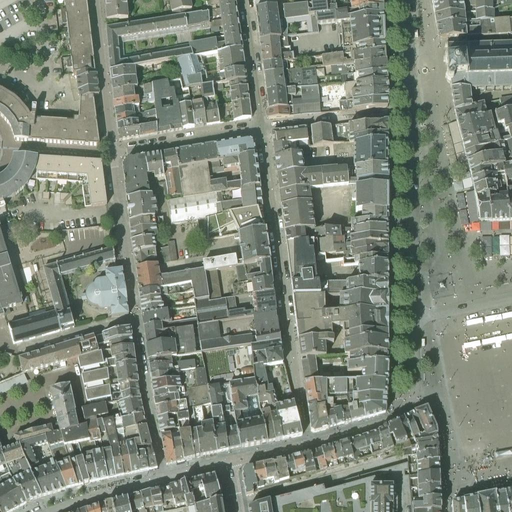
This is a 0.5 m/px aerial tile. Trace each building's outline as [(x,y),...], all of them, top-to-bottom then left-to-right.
[(77,79),(95,75),(93,58),(92,49),(89,21),(87,7),(86,0),(63,0),(65,10),(61,10),(63,24),(67,24),(70,52),(71,60),(67,61),(68,68),(72,68),(73,74),(77,74),(77,79)] [(126,0),(103,0),(105,21),(128,19),(126,0)] [(173,12),(191,9),(192,9),(190,0),(170,0),(172,12),(173,12)] [(220,10),(236,7),(234,0),(207,0),(208,7),(219,5),(220,10)] [(283,6),(282,0),(254,0),(256,11),(283,7),(283,6)] [(353,9),(383,9),(382,0),(379,0),(349,2),(349,4),(347,5),(348,11),(353,9)] [(432,3),(434,16),(464,13),(462,0),(454,0),(450,0),(432,3)] [(494,11),(499,7),(511,4),(511,2),(511,0),(499,0),(498,0),(493,0),(477,0),(475,0),(475,13),(494,11)] [(337,23),(337,22),(337,13),(335,1),(326,2),(311,3),(308,4),(283,6),(283,7),(277,8),(256,11),(257,21),(258,30),(260,41),(278,38),(287,37),(288,24),(306,21),(308,35),(318,33),(318,32),(317,26),(337,23)] [(221,16),(221,21),(237,18),(236,7),(220,10),(208,11),(209,13),(209,18),(221,16)] [(174,18),(164,19),(142,23),(120,27),(106,29),(110,72),(127,70),(143,67),(152,65),(175,61),(196,57),(200,56),(218,53),(217,44),(216,40),(194,44),(192,44),(187,45),(188,50),(173,52),(150,57),(125,62),(119,62),(117,40),(122,39),(144,35),(166,32),(200,26),(201,31),(211,29),(210,24),(210,22),(209,18),(209,13),(202,14),(202,13),(192,15),(191,9),(173,12),(174,18)] [(337,13),(337,22),(337,23),(342,23),(343,27),(340,27),(342,47),(385,43),(384,21),(366,23),(366,16),(354,16),(353,9),(348,11),(337,13)] [(475,22),(489,22),(494,20),(494,11),(475,13),(475,20),(475,22)] [(436,25),(467,23),(475,22),(475,20),(466,20),(465,13),(464,13),(434,16),(436,25)] [(239,32),(238,20),(237,18),(221,21),(210,22),(210,24),(211,29),(222,27),(223,35),(239,32)] [(509,19),(494,20),(489,22),(475,22),(467,23),(436,25),(438,40),(444,40),(466,38),(511,35),(511,34),(511,18),(509,19)] [(223,35),(224,43),(241,41),(239,32),(223,35)] [(280,49),(278,38),(260,41),(261,52),(280,49)] [(224,43),(217,44),(218,53),(242,49),(241,41),(224,43)] [(351,54),(385,50),(385,43),(342,47),(343,54),(351,54)] [(511,44),(508,44),(508,43),(506,43),(507,45),(501,45),(501,43),(499,43),(499,45),(492,45),(492,43),(490,43),(490,45),(483,45),(483,43),(482,44),(482,45),(475,45),(475,44),(473,44),(473,45),(464,46),(464,44),(462,44),(462,46),(457,46),(457,45),(456,45),(456,46),(447,46),(447,44),(446,44),(447,46),(444,46),(445,48),(449,48),(449,57),(447,57),(447,60),(445,60),(445,62),(447,62),(447,64),(448,65),(448,72),(447,73),(447,76),(445,76),(445,79),(446,79),(446,82),(449,84),(450,84),(451,93),(452,93),(452,91),(457,91),(457,93),(459,93),(459,91),(465,90),(465,92),(467,92),(467,90),(469,90),(475,90),(475,92),(477,92),(477,90),(484,90),(484,91),(486,91),(486,90),(493,89),(493,91),(494,91),(494,89),(501,89),(501,91),(503,91),(503,89),(510,89),(510,90),(511,90),(511,88),(511,44)] [(242,49),(218,53),(220,73),(224,73),(225,83),(229,83),(246,80),(242,49)] [(263,64),(287,62),(292,61),(291,54),(281,55),(280,49),(261,52),(263,64)] [(331,67),(386,61),(385,50),(351,54),(351,61),(347,62),(346,60),(343,60),(343,55),(322,57),(323,67),(331,67)] [(201,88),(202,88),(201,76),(205,76),(200,56),(196,57),(175,61),(182,91),(188,90),(201,88)] [(353,75),(386,71),(386,61),(331,67),(332,77),(353,75)] [(264,74),(287,71),(287,67),(287,62),(263,64),(264,74)] [(145,77),(143,67),(127,70),(110,72),(111,83),(136,78),(145,77)] [(300,88),(318,86),(317,79),(316,79),(315,68),(287,71),(264,74),(265,84),(266,92),(293,89),(300,88)] [(354,84),(387,80),(386,71),(353,75),(354,84)] [(80,100),(93,97),(99,95),(96,75),(95,75),(77,79),(78,91),(80,100)] [(112,93),(134,89),(138,88),(136,78),(111,83),(112,93)] [(230,89),(247,87),(246,80),(229,83),(230,89)] [(344,93),(387,89),(387,80),(354,84),(344,85),(344,93)] [(158,135),(183,130),(181,121),(175,122),(174,117),(181,117),(179,106),(178,102),(176,103),(175,98),(174,90),(170,91),(167,82),(152,85),(153,96),(154,104),(155,112),(156,118),(158,135)] [(201,88),(207,126),(219,124),(216,104),(208,106),(207,99),(216,98),(216,91),(223,90),(223,84),(202,88),(201,88)] [(144,98),(147,97),(153,96),(152,85),(143,87),(144,98)] [(292,101),(293,108),(294,117),(320,115),(319,96),(318,87),(318,86),(300,88),(301,97),(301,101),(292,101)] [(232,104),(232,103),(249,101),(247,87),(230,89),(232,104)] [(194,128),(207,126),(201,88),(188,90),(189,95),(190,104),(194,128)] [(113,102),(135,99),(134,89),(112,93),(113,102)] [(292,96),(294,96),(293,89),(266,92),(269,110),(293,108),(292,101),(292,96)] [(345,102),(370,100),(387,98),(387,89),(344,93),(345,102)] [(454,112),(471,107),(471,106),(469,90),(467,90),(467,92),(465,92),(465,90),(459,91),(459,93),(457,93),(457,91),(452,91),(452,93),(451,93),(454,110),(454,111),(454,112)] [(0,116),(1,117),(4,119),(9,126),(11,128),(11,129),(15,141),(29,142),(47,143),(59,144),(77,145),(99,146),(96,120),(93,97),(80,100),(79,119),(60,117),(60,122),(48,121),(49,117),(32,116),(30,117),(28,113),(19,103),(14,99),(13,101),(2,94),(0,93),(0,116)] [(178,102),(179,106),(181,117),(174,117),(175,122),(181,121),(183,130),(188,129),(194,128),(190,104),(189,95),(175,98),(176,103),(178,102)] [(115,110),(138,106),(140,106),(139,101),(147,100),(147,105),(154,104),(153,96),(147,97),(144,98),(138,98),(135,99),(113,102),(115,110)] [(370,100),(371,109),(387,108),(387,98),(370,100)] [(511,98),(499,100),(502,112),(511,109),(511,98)] [(353,111),(371,109),(370,100),(345,102),(338,103),(339,112),(353,111)] [(235,121),(243,120),(251,118),(249,101),(232,103),(235,121)] [(457,123),(486,116),(484,104),(471,107),(454,112),(457,123)] [(116,117),(139,114),(138,106),(115,110),(116,117)] [(268,120),(294,117),(293,108),(269,110),(267,110),(268,120)] [(511,109),(502,112),(494,114),(491,114),(495,133),(497,133),(505,130),(508,130),(511,128),(511,109)] [(147,119),(156,118),(155,112),(149,112),(139,114),(116,117),(117,124),(138,121),(147,119)] [(462,143),(495,133),(491,114),(486,116),(457,123),(462,143)] [(139,138),(158,135),(156,118),(147,119),(147,125),(148,127),(140,128),(138,129),(139,138)] [(138,129),(140,128),(148,127),(147,125),(139,126),(138,121),(117,124),(118,132),(138,129)] [(312,142),(387,133),(387,121),(367,123),(348,124),(330,127),(311,128),(312,142)] [(487,146),(500,143),(503,142),(511,139),(511,128),(508,130),(509,135),(499,139),(497,133),(495,133),(462,143),(465,152),(487,146)] [(139,138),(138,129),(118,132),(119,141),(139,138)] [(273,145),(308,142),(307,130),(307,129),(274,133),(272,135),(273,145)] [(313,147),(333,145),(387,140),(387,133),(312,142),(313,147)] [(222,161),(256,154),(254,143),(248,139),(216,145),(219,161),(222,161)] [(470,173),(502,165),(505,165),(511,163),(511,139),(503,142),(500,143),(487,146),(489,157),(467,162),(470,173)] [(387,166),(387,151),(387,140),(333,145),(334,156),(337,156),(338,170),(347,169),(356,168),(387,166)] [(275,157),(300,154),(300,149),(313,147),(312,142),(308,142),(273,145),(275,157)] [(202,147),(205,164),(219,161),(216,145),(202,147)] [(465,152),(467,162),(489,157),(487,146),(465,152)] [(189,150),(192,167),(205,164),(202,147),(189,150)] [(179,170),(192,167),(189,150),(176,152),(179,170)] [(164,173),(179,170),(176,152),(161,155),(164,173)] [(239,168),(257,166),(256,154),(222,161),(224,169),(238,166),(239,168)] [(277,175),(302,172),(300,154),(275,157),(277,175)] [(126,198),(150,195),(147,176),(154,175),(155,178),(164,177),(164,173),(161,155),(127,160),(122,166),(126,198)] [(41,181),(53,182),(65,182),(78,183),(82,183),(82,188),(83,198),(85,208),(107,205),(105,195),(104,185),(101,162),(79,161),(67,160),(54,159),(42,159),(27,158),(14,157),(13,162),(12,166),(10,169),(9,169),(8,170),(7,170),(7,171),(6,172),(6,173),(7,174),(4,177),(0,179),(0,178),(0,210),(5,208),(3,202),(14,197),(25,188),(28,184),(34,171),(37,171),(36,180),(41,181)] [(258,176),(240,178),(240,182),(226,184),(226,180),(210,183),(209,175),(225,173),(224,169),(222,161),(219,161),(205,164),(192,167),(179,170),(164,173),(164,177),(166,182),(158,184),(159,187),(163,186),(165,197),(168,196),(168,202),(260,186),(258,176)] [(508,223),(511,222),(511,163),(505,165),(502,165),(503,171),(504,177),(506,183),(506,190),(506,196),(508,223)] [(471,179),(492,176),(497,175),(497,178),(504,177),(503,171),(502,165),(470,173),(471,179)] [(240,178),(258,176),(257,166),(239,168),(240,178)] [(356,168),(347,169),(338,170),(337,170),(337,169),(317,171),(320,189),(349,186),(356,186),(356,188),(388,186),(388,181),(387,166),(356,168)] [(310,190),(320,189),(317,171),(302,172),(277,175),(281,207),(311,203),(310,190)] [(497,183),(497,178),(497,175),(492,176),(471,179),(473,188),(497,183)] [(468,177),(454,180),(455,190),(470,187),(468,177)] [(488,202),(487,195),(497,193),(495,186),(497,185),(497,183),(473,188),(475,197),(476,205),(479,224),(491,223),(488,202)] [(235,212),(262,208),(260,186),(168,202),(171,226),(197,222),(212,218),(235,212)] [(388,212),(388,186),(356,188),(356,195),(351,195),(350,196),(350,200),(351,201),(356,201),(356,213),(361,212),(388,212)] [(129,222),(155,218),(154,215),(158,214),(156,199),(153,199),(152,195),(126,198),(129,222)] [(506,196),(502,196),(497,196),(497,201),(496,201),(488,202),(491,223),(498,223),(508,223),(506,196)] [(285,233),(315,229),(311,203),(281,207),(285,233)] [(265,230),(264,220),(262,208),(235,212),(212,218),(197,222),(199,230),(201,242),(238,235),(265,230)] [(361,222),(387,222),(388,221),(388,212),(361,212),(361,222)] [(130,230),(156,227),(163,226),(163,218),(155,218),(129,222),(130,230)] [(156,227),(130,230),(132,242),(154,238),(158,238),(156,227)] [(354,238),(388,236),(388,228),(351,228),(351,230),(353,230),(354,238)] [(0,316),(4,315),(4,317),(6,317),(11,315),(10,310),(10,309),(16,307),(22,305),(20,300),(21,299),(0,229),(0,316)] [(318,240),(327,240),(326,229),(324,229),(315,229),(285,233),(286,244),(318,240)] [(340,229),(326,229),(327,240),(341,239),(340,229)] [(235,268),(245,266),(270,262),(269,262),(269,261),(265,230),(238,235),(240,256),(202,262),(204,270),(206,282),(209,301),(221,299),(217,271),(235,268)] [(350,246),(388,243),(388,236),(354,238),(349,238),(350,246)] [(493,245),(493,253),(501,253),(500,244),(510,244),(510,236),(482,237),(482,246),(493,245)] [(133,253),(155,250),(156,249),(154,238),(132,242),(133,253)] [(336,254),(388,250),(388,243),(350,246),(344,246),(344,238),(341,239),(327,240),(318,240),(319,255),(336,254)] [(344,283),(318,284),(314,256),(319,255),(318,240),(286,244),(289,268),(293,297),(293,298),(324,296),(340,296),(345,296),(344,283)] [(171,262),(178,261),(174,242),(167,243),(168,247),(171,262)] [(164,264),(171,262),(168,247),(162,249),(164,264)] [(14,345),(61,331),(75,327),(61,276),(97,266),(115,261),(113,249),(96,254),(71,261),(57,265),(43,269),(55,312),(46,315),(8,325),(14,345)] [(135,268),(149,266),(148,259),(157,258),(155,250),(133,253),(135,268)] [(343,261),(388,257),(388,250),(336,254),(337,261),(343,261)] [(358,265),(388,263),(388,257),(343,261),(344,266),(358,265)] [(115,261),(97,266),(98,269),(105,268),(106,272),(105,272),(106,280),(98,281),(96,282),(95,283),(94,285),(92,286),(90,287),(88,289),(86,292),(86,295),(81,295),(82,302),(87,301),(89,305),(91,306),(94,307),(97,308),(99,310),(101,311),(110,310),(111,318),(128,315),(126,296),(125,289),(124,284),(122,270),(116,271),(115,261)] [(247,284),(272,281),(270,262),(245,266),(247,284)] [(359,282),(388,281),(388,268),(388,263),(358,265),(359,282)] [(138,291),(206,282),(204,270),(160,277),(158,265),(149,266),(135,268),(138,291)] [(252,295),(273,292),(272,281),(247,284),(245,266),(235,268),(237,285),(232,285),(234,298),(235,298),(252,295)] [(345,296),(388,294),(388,281),(359,282),(344,283),(345,296)] [(140,300),(160,297),(174,295),(193,293),(194,303),(209,301),(206,282),(138,291),(140,300)] [(255,316),(276,313),(273,292),(252,295),(255,316)] [(339,312),(388,312),(388,294),(345,296),(340,296),(339,312)] [(332,327),(340,327),(339,312),(325,313),(324,296),(293,298),(298,339),(299,346),(325,344),(334,343),(333,337),(332,337),(332,327)] [(141,307),(161,304),(160,297),(140,300),(141,307)] [(278,333),(255,335),(220,339),(218,322),(253,317),(254,316),(253,311),(245,313),(245,310),(237,311),(235,298),(234,298),(221,300),(221,299),(209,301),(194,303),(197,319),(198,325),(198,327),(201,354),(250,346),(279,342),(278,333)] [(142,314),(165,311),(163,304),(161,304),(141,307),(142,314)] [(161,324),(173,323),(171,310),(165,311),(142,314),(144,327),(161,324)] [(359,341),(388,339),(388,312),(339,312),(340,327),(358,326),(359,341)] [(255,335),(278,333),(276,313),(255,316),(254,316),(253,317),(254,323),(251,324),(250,325),(251,330),(252,331),(255,331),(255,335)] [(193,327),(162,332),(162,330),(198,325),(197,319),(190,320),(173,323),(161,324),(144,327),(146,346),(148,361),(171,358),(177,357),(176,348),(179,347),(179,350),(184,350),(185,356),(201,354),(198,327),(193,328),(193,327)] [(109,343),(132,338),(130,328),(102,335),(104,344),(109,343)] [(79,360),(99,354),(96,345),(99,345),(97,336),(94,337),(76,342),(79,360)] [(110,350),(133,347),(132,338),(109,343),(110,350)] [(349,356),(388,353),(388,339),(359,341),(343,342),(344,356),(349,356)] [(76,342),(61,347),(40,353),(19,359),(23,376),(34,373),(45,370),(64,364),(79,360),(76,342)] [(251,353),(281,350),(279,342),(250,346),(251,353)] [(299,346),(301,359),(315,358),(326,356),(325,344),(299,346)] [(111,360),(134,357),(133,347),(110,350),(111,360)] [(252,362),(253,366),(262,364),(263,367),(264,367),(267,367),(283,364),(283,363),(282,363),(281,362),(280,357),(280,356),(281,356),(281,355),(281,354),(282,354),(281,350),(251,353),(252,362)] [(85,375),(102,372),(101,367),(106,366),(103,353),(99,354),(79,360),(81,371),(84,371),(85,375)] [(349,363),(388,362),(388,353),(349,356),(349,363)] [(116,368),(135,363),(134,357),(111,360),(112,361),(107,361),(109,369),(116,368)] [(149,366),(172,363),(171,358),(148,361),(149,366)] [(315,358),(301,359),(301,362),(304,383),(318,381),(315,358)] [(179,372),(196,370),(195,361),(177,363),(178,368),(173,368),(172,363),(149,366),(150,377),(179,372)] [(361,381),(387,382),(388,381),(387,376),(388,374),(388,362),(349,363),(346,364),(347,373),(361,373),(361,381)] [(111,387),(138,384),(135,363),(116,368),(117,380),(110,381),(110,382),(111,387)] [(268,387),(264,367),(263,367),(262,364),(253,366),(256,390),(264,388),(269,410),(276,409),(275,408),(278,407),(272,386),(268,387)] [(154,400),(185,393),(187,410),(193,409),(202,407),(210,406),(207,386),(205,368),(196,370),(179,372),(180,378),(151,383),(153,393),(154,400)] [(110,382),(110,381),(109,370),(102,372),(85,375),(82,376),(84,387),(86,387),(87,392),(105,388),(104,383),(110,382)] [(150,377),(151,383),(180,378),(179,372),(150,377)] [(258,397),(256,390),(255,381),(229,384),(207,386),(210,406),(211,413),(221,411),(222,414),(229,412),(231,420),(235,419),(240,449),(267,444),(262,419),(258,397)] [(318,381),(304,383),(306,399),(327,397),(332,397),(332,382),(327,382),(318,381)] [(352,396),(386,395),(387,382),(361,381),(332,382),(332,397),(341,397),(352,396)] [(112,396),(139,392),(138,384),(111,387),(112,396)] [(61,433),(79,429),(78,428),(69,385),(50,390),(57,424),(60,433),(61,433)] [(112,398),(112,396),(111,387),(105,388),(87,392),(85,392),(87,403),(90,402),(91,408),(107,405),(109,405),(108,399),(112,398)] [(276,442),(269,410),(264,388),(256,390),(258,397),(262,419),(267,444),(276,442)] [(120,403),(140,399),(139,392),(112,396),(112,398),(113,405),(120,403)] [(154,400),(155,407),(176,403),(177,415),(188,413),(187,410),(185,393),(154,400)] [(362,407),(386,406),(386,395),(352,396),(352,407),(362,405),(362,407)] [(306,399),(307,406),(316,406),(328,405),(327,397),(306,399)] [(134,416),(143,414),(140,399),(120,403),(124,418),(134,416)] [(169,417),(177,415),(176,403),(155,407),(157,418),(169,417)] [(302,436),(298,420),(294,403),(278,407),(275,408),(276,409),(279,424),(282,440),(292,438),(302,436)] [(105,434),(103,422),(110,421),(107,405),(91,408),(83,410),(86,426),(89,441),(98,482),(108,479),(103,452),(101,442),(99,435),(105,434)] [(351,423),(365,419),(362,407),(362,405),(352,407),(351,407),(352,411),(349,413),(351,423)] [(314,433),(330,429),(325,414),(325,407),(317,409),(316,406),(307,406),(311,431),(314,433)] [(362,407),(365,419),(383,415),(385,412),(386,406),(362,407)] [(206,456),(218,454),(213,423),(204,424),(202,407),(193,409),(200,457),(206,456)] [(337,427),(344,425),(341,410),(337,410),(337,407),(332,407),(333,413),(337,427)] [(425,438),(437,435),(436,429),(432,420),(431,419),(430,416),(427,408),(416,413),(416,412),(415,413),(425,438)] [(195,458),(200,457),(193,409),(187,410),(188,413),(189,421),(190,432),(194,459),(195,459),(195,458)] [(282,440),(279,424),(276,409),(269,410),(276,442),(282,440)] [(344,425),(351,423),(349,413),(348,410),(341,410),(344,425)] [(228,451),(222,414),(221,411),(211,413),(213,421),(213,423),(218,454),(228,451)] [(228,451),(240,449),(235,419),(231,420),(229,412),(222,414),(228,451)] [(184,462),(194,459),(190,432),(183,432),(183,427),(182,422),(189,421),(188,413),(177,415),(178,423),(180,433),(184,462)] [(330,429),(337,427),(333,413),(325,414),(330,429)] [(413,440),(425,438),(415,413),(414,413),(411,415),(411,416),(411,417),(412,418),(410,419),(409,418),(409,417),(408,417),(404,419),(413,440)] [(136,428),(146,426),(143,414),(134,416),(136,428)] [(140,472),(136,451),(132,435),(137,434),(136,428),(134,416),(124,418),(124,422),(122,422),(124,432),(125,432),(127,443),(131,474),(140,472)] [(169,417),(157,418),(160,432),(175,430),(173,422),(170,422),(169,417)] [(113,420),(117,437),(124,436),(124,432),(122,422),(124,422),(124,418),(113,420)] [(406,443),(413,440),(404,419),(398,423),(406,443)] [(116,478),(124,476),(118,445),(117,437),(113,420),(110,421),(103,422),(105,434),(107,437),(116,478)] [(390,442),(393,448),(400,445),(406,443),(398,423),(394,425),(388,428),(385,430),(390,442)] [(46,437),(60,433),(57,424),(35,430),(38,439),(46,437)] [(86,426),(78,428),(79,429),(61,433),(65,446),(71,445),(78,444),(89,441),(86,426)] [(136,451),(143,449),(151,447),(146,426),(136,428),(137,434),(132,435),(136,451)] [(19,444),(38,439),(35,430),(14,436),(17,445),(19,444)] [(385,444),(388,450),(393,448),(390,442),(385,430),(380,432),(385,444)] [(363,437),(369,457),(383,452),(388,450),(385,444),(380,432),(379,432),(363,437)] [(66,490),(77,487),(70,462),(65,446),(61,433),(60,433),(46,437),(49,445),(53,459),(56,464),(66,490)] [(176,464),(184,462),(180,433),(179,433),(179,435),(173,436),(174,442),(172,442),(176,464)] [(115,478),(116,478),(107,437),(105,434),(99,435),(101,442),(103,452),(108,479),(115,477),(115,478)] [(176,464),(172,442),(170,435),(161,436),(167,466),(176,464)] [(401,450),(437,444),(437,435),(425,438),(413,440),(406,443),(400,445),(400,447),(401,450)] [(29,467),(38,464),(32,450),(49,445),(46,437),(38,439),(19,444),(26,462),(29,467)] [(349,442),(355,461),(369,457),(363,437),(349,442)] [(98,482),(89,441),(78,444),(82,459),(89,484),(98,482)] [(340,445),(345,464),(355,461),(349,442),(340,445)] [(124,476),(131,474),(127,443),(118,445),(124,476)] [(15,467),(26,462),(19,444),(17,445),(9,448),(2,450),(6,465),(13,462),(15,467)] [(407,457),(438,452),(438,451),(438,452),(437,445),(438,445),(437,444),(401,450),(402,452),(403,457),(407,457)] [(332,447),(338,466),(345,464),(340,445),(332,447)] [(143,449),(148,471),(157,469),(151,447),(143,449)] [(321,450),(327,469),(338,466),(332,447),(321,450)] [(140,472),(148,471),(143,449),(136,451),(140,472)] [(310,453),(316,472),(327,469),(321,450),(310,453)] [(408,466),(438,460),(438,452),(407,457),(408,466)] [(301,456),(307,475),(316,472),(310,453),(301,456)] [(292,458),(297,477),(307,475),(301,456),(292,458)] [(407,457),(403,457),(247,505),(248,511),(412,511),(412,501),(412,499),(410,494),(410,491),(410,489),(409,477),(408,466),(407,457)] [(292,475),(293,479),(297,477),(292,458),(284,460),(286,470),(289,475),(292,475)] [(89,484),(82,459),(76,461),(83,485),(89,484)] [(284,460),(273,462),(278,482),(293,479),(292,475),(289,475),(286,470),(284,460)] [(409,477),(439,475),(438,460),(408,466),(409,477)] [(83,485),(76,461),(70,462),(77,487),(83,485)] [(27,504),(42,497),(31,473),(29,467),(26,462),(15,467),(13,462),(6,465),(9,473),(13,481),(25,504),(27,504)] [(270,485),(278,482),(273,462),(262,465),(267,486),(268,486),(270,485)] [(56,464),(43,468),(31,473),(42,497),(54,493),(66,490),(56,464)] [(252,467),(257,489),(267,486),(262,465),(252,467)] [(246,496),(258,492),(257,489),(252,467),(245,469),(242,473),(246,496)] [(11,511),(15,510),(25,504),(13,481),(9,473),(0,478),(0,477),(0,511),(11,511)] [(410,489),(439,487),(439,475),(409,477),(410,489)] [(208,504),(222,500),(215,476),(202,479),(189,482),(195,507),(199,506),(208,504)] [(187,510),(195,507),(189,482),(181,484),(187,510)] [(176,511),(187,510),(181,484),(170,487),(176,511)] [(163,511),(174,511),(176,511),(170,487),(159,490),(163,511)] [(412,501),(440,499),(439,487),(410,489),(410,491),(410,494),(412,499),(412,501)] [(153,511),(163,511),(159,490),(150,492),(153,511)] [(153,511),(150,492),(140,495),(144,511),(153,511)] [(507,511),(504,492),(495,494),(497,511),(507,511)] [(497,511),(495,494),(485,496),(487,511),(497,511)] [(144,511),(140,495),(127,499),(130,511),(144,511)] [(487,511),(485,496),(477,498),(477,511),(487,511)] [(477,511),(477,498),(463,500),(465,511),(464,511),(477,511)] [(130,511),(127,499),(111,503),(113,511),(130,511)] [(412,511),(419,511),(440,511),(440,503),(440,499),(412,501),(412,511)] [(223,511),(222,500),(208,504),(199,506),(195,507),(187,510),(176,511),(174,511),(223,511)] [(464,511),(465,511),(463,500),(452,503),(452,508),(452,511),(464,511)] [(106,511),(113,511),(111,503),(105,504),(106,511)]
